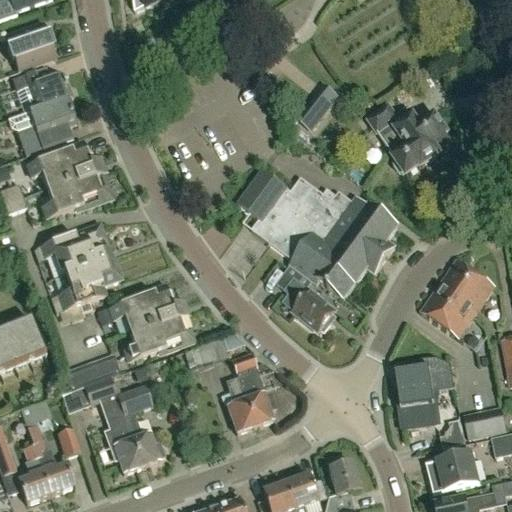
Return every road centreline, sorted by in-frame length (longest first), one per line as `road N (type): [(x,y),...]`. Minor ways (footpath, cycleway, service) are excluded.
road 1 (residential): [(340,401),(236,304),(165,203)]
road 2 (residential): [(340,401),(421,267),(447,245),(511,226)]
road 3 (residential): [(115,511),(285,450),(320,427),(340,401)]
road 4 (unclassified): [(165,203),(112,89),(93,0)]
road 5 (residential): [(397,511),(369,437),(340,401)]
